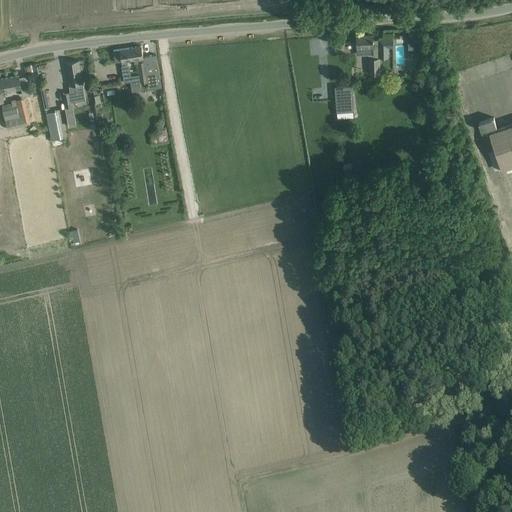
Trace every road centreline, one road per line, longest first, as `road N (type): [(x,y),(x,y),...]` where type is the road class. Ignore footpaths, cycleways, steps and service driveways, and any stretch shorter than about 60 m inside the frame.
road 1 (track): [(161,36),(193,216),(309,191),(354,451)]
road 2 (unclassified): [(0,60),(45,48),(511,0)]
road 3 (track): [(354,451),(240,480),(245,511)]
